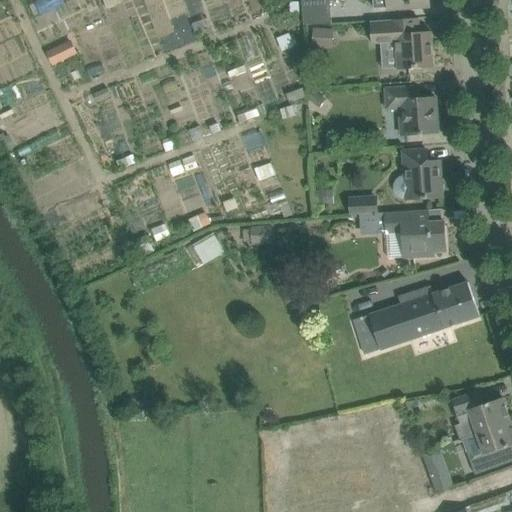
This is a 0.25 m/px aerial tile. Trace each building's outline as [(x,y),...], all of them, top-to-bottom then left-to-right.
[(330,0),(302,0),(304,24),(332,22),(330,0)] [(387,0),(388,9),(430,6),(429,0),(387,0)] [(373,43),(391,42),(396,41),(398,69),(434,67),(431,31),(419,32),(419,18),(372,21),(373,43)] [(312,47),(333,48),(334,30),(314,28),(312,47)] [(72,39),(52,49),(58,62),(78,53),(72,39)] [(398,107),(400,135),(438,133),(436,97),(412,98),(412,86),(385,88),(387,108),(398,107)] [(313,89),(307,98),(320,108),(326,99),(313,89)] [(403,198),(407,199),(443,197),(440,161),(428,162),(427,150),(404,151),(405,176),(401,176),(398,179),(395,183),(394,188),(396,192),(399,196),(403,198)] [(133,155),(127,158),(130,165),(136,163),(133,155)] [(334,190),(317,191),(318,204),(335,203),(334,190)] [(376,195),(349,197),(350,215),(361,214),(378,213),(376,195)] [(378,213),(361,214),(362,234),(376,233),(376,223),(386,222),(386,234),(388,234),(402,233),(404,259),(415,258),(435,257),(435,252),(446,251),(444,221),(442,221),(430,222),(420,222),(419,210),(399,212),(385,212),(378,213)] [(251,229),(244,230),(245,241),(252,241),(253,245),(274,244),(272,225),(251,227),(251,229)] [(214,233),(202,240),(213,259),(225,252),(214,233)] [(147,239),(135,244),(141,256),(153,250),(147,239)] [(468,282),(371,316),(383,350),(480,316),(468,282)] [(461,439),(463,438),(511,421),(503,397),(483,404),(479,391),(452,400),(460,423),(456,425),(461,439)] [(416,397),(406,401),(411,415),(421,412),(416,397)] [(511,420),(511,421),(463,438),(469,455),(475,474),(500,465),(495,450),(511,444),(511,420)] [(454,485),(447,464),(443,453),(445,453),(443,447),(441,448),(423,454),(428,470),(435,491),(454,485)] [(499,511),(499,493),(480,494),(480,511),(499,511)]
